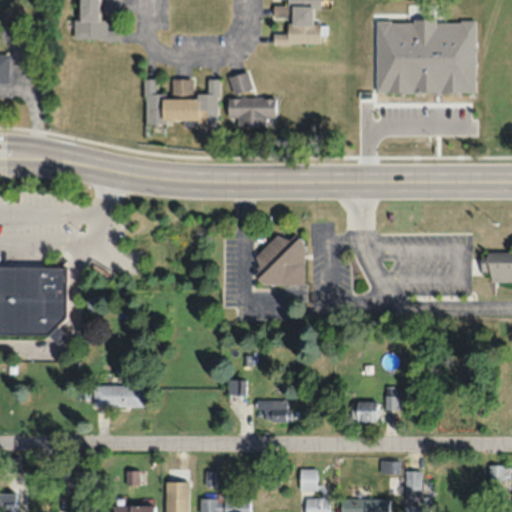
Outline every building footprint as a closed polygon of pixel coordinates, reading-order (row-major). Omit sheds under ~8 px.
[(77,0),(76,39),(120,40),(121,29),(107,29),(107,19),(98,19),(98,0),(77,0)] [(119,0),(102,0),(102,13),(120,13),(119,0)] [(320,0),(273,0),(273,17),(286,17),(286,32),(272,32),(272,43),(320,43),(320,21),(313,21),(313,9),(320,9),(320,0)] [(0,81),(9,81),(8,53),(0,52),(0,81)] [(233,93),(252,87),(246,69),(228,75),(233,93)] [(143,124),(217,125),(218,78),(206,78),(206,93),(191,93),(192,78),(170,77),(170,92),(154,92),(155,78),(144,77),(143,124)] [(275,97),(228,97),(228,125),(266,125),(266,118),(275,118),(275,97)] [(303,283),(303,238),(274,238),(274,244),(258,244),(258,283),(303,283)] [(511,251),(481,251),(481,272),(490,272),(489,281),(511,281),(511,251)] [(65,316),(65,266),(0,265),(0,332),(48,333),(65,316)] [(228,392),(244,392),(244,379),(228,379),(228,392)] [(144,385),(93,385),(93,406),(144,406),(144,385)] [(384,394),(384,409),(397,409),(397,394),(384,394)] [(286,399),(255,399),(255,421),(286,421),(286,399)] [(376,419),(376,400),(354,400),(354,419),(376,419)] [(398,460),(380,460),(380,473),(398,473),(398,460)] [(506,478),(506,464),(488,464),(488,478),(506,478)] [(404,511),(431,511),(432,496),(421,496),(421,470),(404,470),(404,511)] [(126,471),(126,482),(139,482),(139,471),(126,471)] [(187,511),(188,480),(165,480),(164,511),(187,511)] [(248,511),(249,495),(238,495),(238,488),(223,489),(223,496),(200,497),(199,511),(248,511)] [(0,511),(15,511),(16,492),(0,491),(0,511)] [(328,511),(329,496),(305,496),(304,511),(328,511)] [(388,511),(388,498),(340,498),(340,511),(388,511)]
